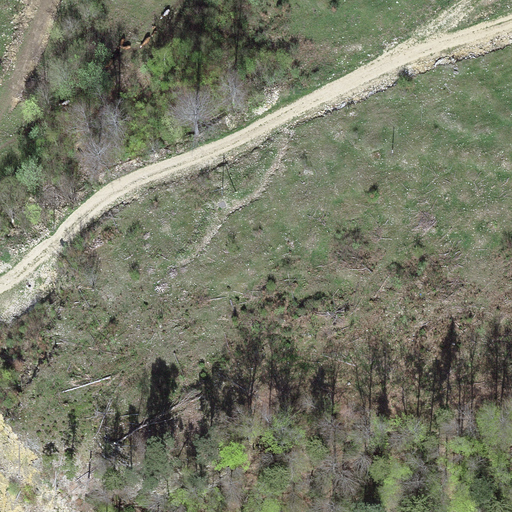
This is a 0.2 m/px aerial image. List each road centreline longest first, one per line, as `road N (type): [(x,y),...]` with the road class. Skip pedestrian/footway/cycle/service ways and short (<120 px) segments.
road 1 (track): [(511,23),(413,57),(119,193),(0,282)]
road 2 (track): [(0,116),(56,0)]
